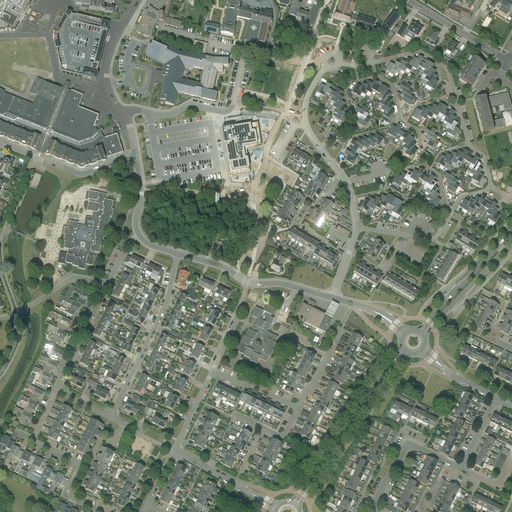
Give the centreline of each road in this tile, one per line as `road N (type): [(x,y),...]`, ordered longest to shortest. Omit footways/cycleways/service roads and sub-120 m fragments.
road 1 (residential): [(372,62),(421,52),(449,69),(468,145),(483,153),(490,186)]
road 2 (residential): [(122,111),(167,114),(188,104),(229,110),(245,49),(208,41)]
road 3 (tertiary): [(402,347),(291,502)]
road 4 (tertiary): [(298,507),(408,353)]
road 5 (residential): [(110,416),(168,302),(178,253)]
road 6 (residential): [(56,389),(138,234)]
road 7 (residential): [(451,213),(418,133),(402,122),(393,86),(372,62)]
road 8 (residential): [(332,297),(244,280),(178,253)]
road 9 (residential): [(136,157),(79,173),(0,142)]
road 10 (residential): [(374,511),(406,442),(462,468)]
road 11 (tertiary): [(511,229),(418,329)]
road 12 (tertiary): [(424,335),(511,240)]
road 13 (residential): [(101,511),(69,497),(77,461),(32,439)]
road 14 (residential): [(122,111),(108,85),(108,62),(138,0)]
